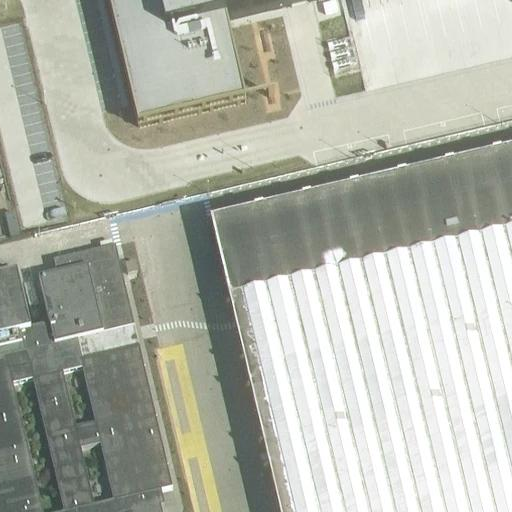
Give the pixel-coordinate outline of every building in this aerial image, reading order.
[(106,0),(137,130),(246,104),(226,22),(318,0),(106,0)] [(100,76),(90,77),(81,31),(39,39),(55,121),(106,111),(100,76)] [(385,116),(222,146),(229,182),(391,152),(385,116)] [(511,511),(511,152),(211,223),(216,242),(228,293),(234,321),(242,353),(249,384),(252,399),(262,441),(272,485),(278,511),(511,511)] [(56,276),(38,280),(48,325),(28,330),(15,273),(9,275),(7,268),(0,269),(0,511),(160,511),(159,508),(163,507),(160,493),(171,490),(114,251),(114,248),(53,263),(56,276)]
